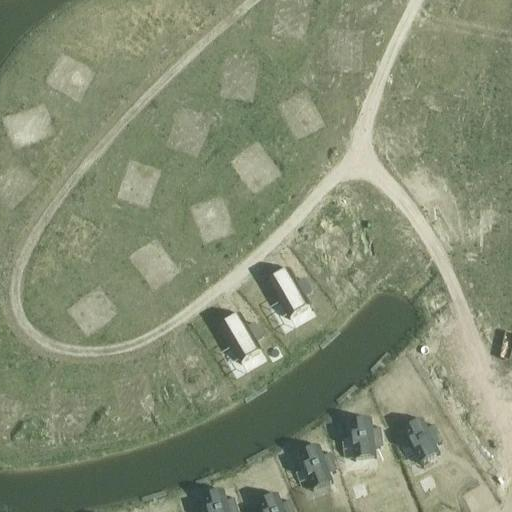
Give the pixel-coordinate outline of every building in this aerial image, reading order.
[(371,422),(349,425),(354,463),(376,460),(375,448),(382,447),(380,430),(373,431),(371,422)] [(423,422),(402,432),(420,467),(440,457),(434,446),(442,442),(435,428),(428,432),(423,422)] [(319,448),(298,457),(312,492),(333,484),(329,473),(336,470),(330,456),(323,459),(319,448)] [(224,494),(203,500),(206,511),(237,511),(234,502),(227,504),(224,494)] [(278,497),(256,506),(259,511),(292,511),(289,504),(283,507),(278,497)]
